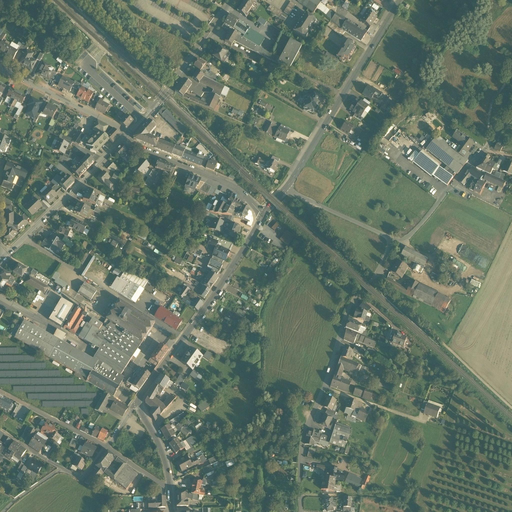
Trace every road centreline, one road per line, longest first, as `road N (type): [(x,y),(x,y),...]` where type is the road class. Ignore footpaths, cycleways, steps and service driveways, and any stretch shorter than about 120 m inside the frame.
road 1 (secondary): [(136,403),(262,215)]
road 2 (secondary): [(283,188),(401,0)]
road 3 (track): [(511,409),(373,278)]
road 4 (residential): [(126,135),(1,259)]
road 5 (residential): [(126,135),(233,0)]
road 6 (residential): [(262,215),(227,184),(126,135)]
road 7 (residential): [(0,65),(126,135)]
road 8 (residential): [(484,150),(408,237),(392,242)]
road 9 (track): [(299,495),(364,495),(429,510)]
road 10 (residential): [(323,387),(304,431),(300,511)]
road 11 (residential): [(373,278),(344,317),(323,387)]
road 12 (unclassified): [(283,188),(392,242)]
